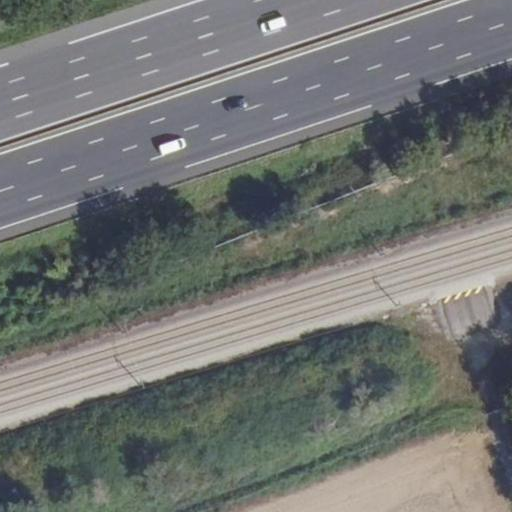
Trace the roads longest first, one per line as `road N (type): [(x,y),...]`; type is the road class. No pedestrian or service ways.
road 1 (motorway): [(0,192),(511,22)]
road 2 (motorway): [(306,0),(0,101)]
